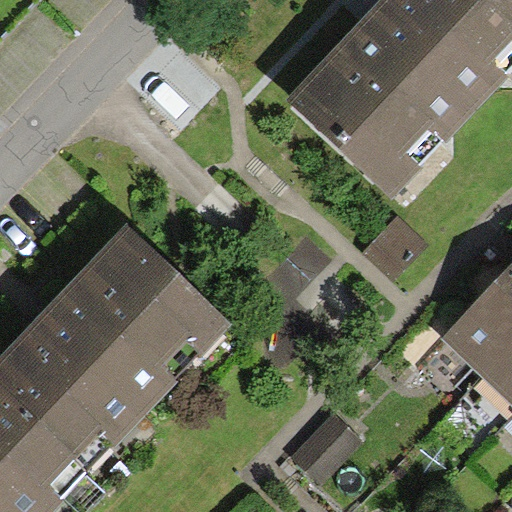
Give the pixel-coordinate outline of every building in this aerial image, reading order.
[(290,112),(393,209),(511,83),(511,0),(393,0),(377,18),(290,112)] [(400,223),(367,259),(393,282),(426,247),(400,223)] [(0,511),(57,511),(232,334),(134,240),(57,319),(0,377),(0,511)] [(511,270),(440,344),(511,413),(511,270)] [(358,445),(335,422),(294,463),(317,486),(358,445)]
